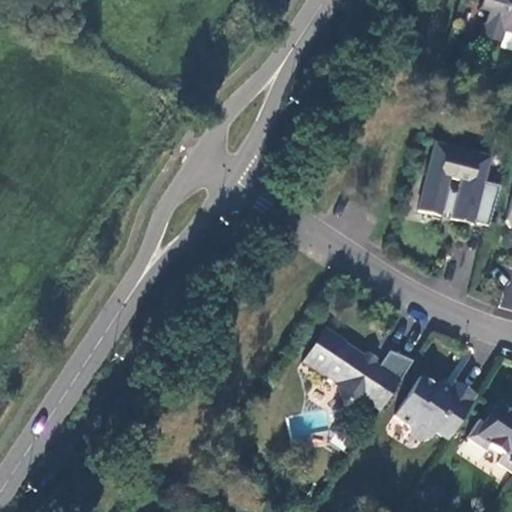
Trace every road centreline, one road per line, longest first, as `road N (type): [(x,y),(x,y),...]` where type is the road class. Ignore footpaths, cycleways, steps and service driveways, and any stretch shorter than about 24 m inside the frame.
road 1 (unclassified): [(0,489),(211,164)]
road 2 (residential): [(211,164),(437,308),(511,334)]
road 3 (unclassified): [(211,164),(325,0)]
